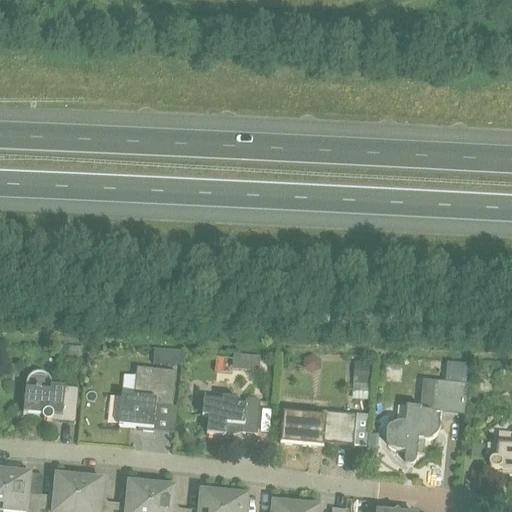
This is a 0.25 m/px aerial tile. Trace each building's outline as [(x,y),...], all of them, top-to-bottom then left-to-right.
[(82,348),(69,348),(68,358),(82,358),(82,348)] [(154,350),(153,366),(181,368),(182,352),(154,350)] [(370,364),(354,364),(354,384),(369,385),(370,364)] [(153,432),(154,431),(156,406),(173,408),(176,373),(137,369),(133,398),(122,397),(119,427),(138,429),(138,432),(175,435),(153,432)] [(66,389),(52,387),(52,385),(51,384),(51,382),(50,380),(48,378),(46,376),(45,375),(43,374),(42,374),(40,374),(38,374),(36,374),(34,375),(33,375),(31,377),(29,379),(28,381),(27,383),(26,384),(26,386),(23,415),(42,417),(42,419),(43,420),(44,421),(45,422),(46,423),(48,423),(49,423),(51,423),(75,425),(78,395),(65,394),(66,389)] [(424,456),(425,442),(429,442),(432,441),(434,440),(436,438),(438,436),(439,434),(440,432),(441,430),(443,409),(466,412),(469,386),(434,383),(431,414),(422,413),(422,410),(407,408),(405,425),(400,425),(399,425),(397,425),(395,425),(394,426),(393,427),(391,428),(390,429),(388,431),(387,433),(386,436),(386,438),(386,439),(386,443),(387,445),(388,446),(389,448),(390,449),(391,450),(392,451),(394,452),(397,453),(405,454),(404,460),(404,461),(405,462),(405,464),(407,466),(409,467),(410,467),(412,466),(414,465),(415,464),(415,463),(416,461),(417,455),(424,456)] [(238,401),(204,397),(202,418),(208,419),(207,436),(225,438),(237,434),(257,436),(260,403),(246,401),(245,407),(237,406),(238,401)] [(280,445),(311,448),(323,449),(324,445),(354,447),(354,445),(356,417),(313,413),(312,417),(283,415),(280,445)] [(472,445),(470,458),(484,459),(485,446),(472,445)] [(493,471),(494,471),(510,472),(509,477),(511,477),(511,447),(497,446),(496,460),(495,460),(493,460),(492,460),(491,461),(490,462),(489,463),(489,464),(489,465),(489,466),(489,467),(490,468),(491,470),(493,471)] [(39,511),(40,501),(30,500),(28,497),(30,476),(7,474),(3,511),(39,511)] [(41,499),(40,501),(39,511),(76,511),(79,479),(56,477),(54,498),(51,500),(41,499)] [(112,511),(113,507),(103,506),(101,503),(103,482),(79,479),(76,511),(112,511)] [(149,511),(152,487),(128,484),(126,505),(124,508),(113,507),(112,511),(149,511)] [(175,489),(152,487),(149,511),(174,511),(173,510),(175,489)] [(198,511),(222,511),(224,495),(201,493),(198,511)] [(224,495),(222,511),(246,511),(247,497),(224,495)]
